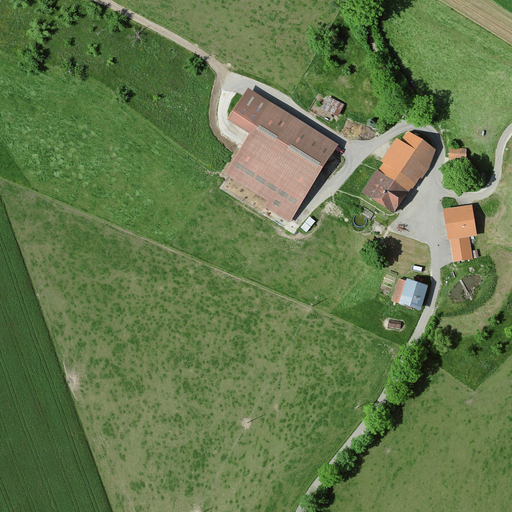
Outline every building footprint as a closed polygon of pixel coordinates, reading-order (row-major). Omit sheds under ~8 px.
[(288,227),(339,147),(248,90),(227,124),(249,139),(223,179),(267,207),(263,212),(288,227)] [(338,119),(345,103),(329,96),(322,111),(338,119)] [(430,150),(407,135),(400,145),(398,143),(377,174),(376,173),(361,196),(394,217),(418,181),(420,183),(434,161),(426,155),(430,150)] [(475,210),(450,203),(441,233),(466,241),(475,210)] [(398,308),(419,314),(427,287),(406,281),(405,283),(398,281),(392,304),(399,306),(398,308)]
